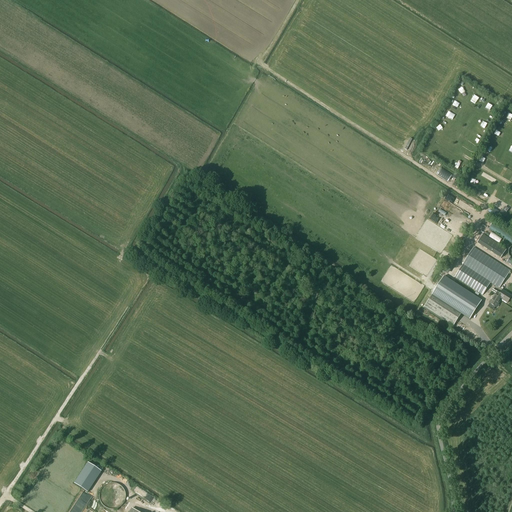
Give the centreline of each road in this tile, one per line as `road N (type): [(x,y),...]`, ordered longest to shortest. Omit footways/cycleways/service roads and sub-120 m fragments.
road 1 (track): [(438,423),(428,443),(138,261),(182,175),(199,184),(229,129)]
road 2 (track): [(258,63),(485,207),(468,239)]
road 3 (track): [(226,127),(21,0)]
road 4 (unclassified): [(451,511),(441,413),(511,335)]
